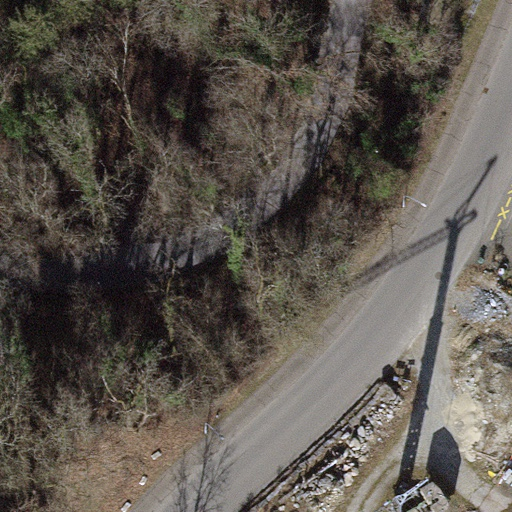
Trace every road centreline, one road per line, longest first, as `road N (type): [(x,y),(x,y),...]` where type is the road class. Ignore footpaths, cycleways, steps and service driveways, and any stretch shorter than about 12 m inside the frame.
road 1 (unclassified): [(511,98),(451,236),(395,315),(193,511)]
road 2 (track): [(365,0),(336,107),(276,200),(186,259),(94,274),(0,275)]
